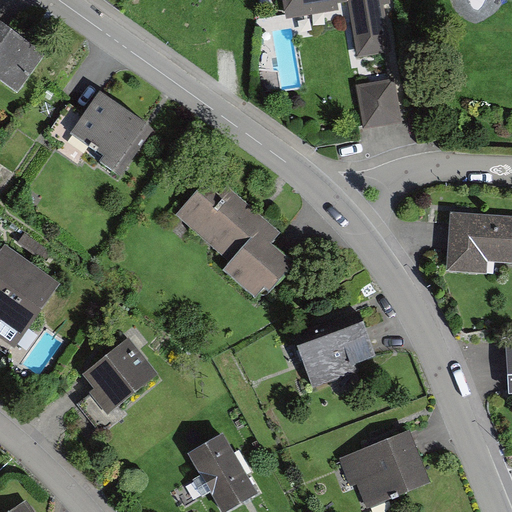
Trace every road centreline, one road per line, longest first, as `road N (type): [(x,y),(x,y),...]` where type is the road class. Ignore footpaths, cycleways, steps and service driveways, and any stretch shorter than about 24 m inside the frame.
road 1 (residential): [(343,217),(256,139),(57,0)]
road 2 (residential): [(491,499),(433,345),(387,267),(343,217)]
road 3 (residential): [(343,217),(415,175),(511,171)]
road 4 (residential): [(0,427),(88,511)]
